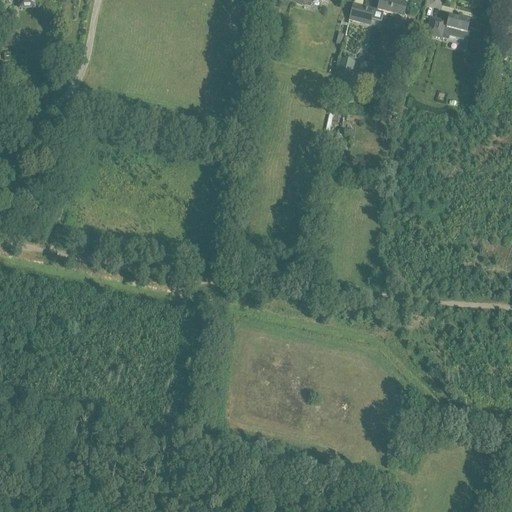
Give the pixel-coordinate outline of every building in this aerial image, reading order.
[(19,0),(20,9),(34,9),(33,1),(35,1),(35,0),(19,0)] [(295,0),(295,2),(302,4),(301,6),(310,9),(311,0),(327,0),(328,0),(295,0)] [(353,4),(349,21),(370,27),(372,20),(381,23),(383,14),(394,17),(392,25),(401,27),(403,19),(406,7),(380,1),(377,10),(353,4)] [(285,13),(272,10),(268,25),(281,29),(285,13)] [(431,19),(426,37),(441,40),(442,39),(449,40),(450,37),(467,41),(469,33),(467,32),(469,23),(449,18),(447,23),(431,19)] [(343,44),(347,27),(341,25),(336,42),(343,44)] [(15,30),(5,30),(5,48),(15,48),(15,30)] [(411,30),(409,40),(416,41),(418,31),(411,30)] [(478,53),(474,69),(483,71),(488,55),(478,53)] [(341,59),(336,80),(349,83),(354,62),(341,59)] [(370,66),(368,75),(375,76),(377,68),(370,66)]
